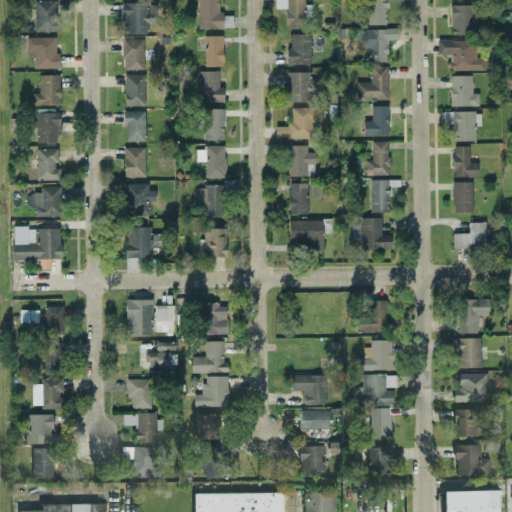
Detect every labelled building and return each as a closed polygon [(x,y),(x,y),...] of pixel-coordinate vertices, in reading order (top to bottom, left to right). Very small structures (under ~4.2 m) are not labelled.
[(33,0),(33,31),(56,31),(56,0),(33,0)] [(196,0),(196,28),(221,29),(222,12),(218,12),(218,0),(196,0)] [(285,29),(304,28),(304,14),(310,14),(309,5),(304,5),(303,0),(274,0),(274,9),(285,8),(285,29)] [(385,24),(385,0),(366,0),(366,24),(385,24)] [(145,33),(145,22),(153,22),(153,11),(152,11),(152,3),(121,2),(121,33),(145,33)] [(450,35),(473,34),(472,5),(449,5),(450,35)] [(386,40),(398,40),(398,28),(361,29),(362,62),(386,61),(386,40)] [(309,33),(289,33),(290,47),(285,48),(285,64),(310,64),(309,33)] [(204,67),(222,66),(221,35),(203,36),(204,67)] [(54,37),(31,37),(32,68),(58,67),(57,53),(54,53),(54,37)] [(142,69),(142,39),(121,39),(122,69),(142,69)] [(482,70),(481,40),(436,40),(437,54),(449,54),(450,70),(482,70)] [(386,66),(368,66),(368,82),(355,82),(356,100),(386,100),(386,66)] [(198,71),(198,101),(223,101),(223,87),(218,87),(218,71),(198,71)] [(309,72),(286,72),(285,101),(316,102),(316,80),(309,80),(309,72)] [(123,74),(123,106),(143,105),(143,73),(123,74)] [(58,104),(58,74),(35,74),(36,105),(58,104)] [(449,106),(478,106),(477,93),(471,93),(471,75),(448,76),(449,106)] [(386,106),(370,106),(370,120),(362,121),(362,136),(387,135),(386,106)] [(275,138),(311,139),(311,122),(319,123),(319,108),(290,107),(290,125),(275,125),(275,138)] [(222,140),(223,109),(203,109),(203,139),(222,140)] [(143,110),(122,111),(123,141),(144,140),(143,110)] [(474,141),(474,125),(479,125),(479,111),(440,112),(440,123),(452,123),(452,141),(474,141)] [(58,112),(34,112),(35,142),(55,142),(55,134),(59,134),(58,112)] [(365,175),(387,175),(386,141),(370,141),(370,160),(365,160),(365,175)] [(287,176),(314,176),(313,152),(306,152),(306,145),(286,145),(287,176)] [(468,162),(468,146),(451,146),(452,177),(476,177),(476,162),(468,162)] [(123,177),(144,176),(143,147),(122,147),(123,177)] [(205,177),(224,177),(223,147),(195,147),(195,161),(204,161),(205,177)] [(35,148),(36,179),(59,179),(58,168),(56,168),(55,148),(35,148)] [(388,212),(387,179),(368,180),(368,212),(388,212)] [(470,212),(471,182),(451,182),(451,212),(470,212)] [(148,215),(147,183),(124,183),(125,215),(148,215)] [(306,183),(288,183),(287,214),(306,214),(306,183)] [(222,185),(195,186),(195,201),(203,201),(203,215),(222,215),(222,185)] [(59,186),(38,186),(38,192),(26,192),(26,207),(32,207),(32,216),(59,216),(59,186)] [(380,217),(349,218),(350,239),(360,239),(360,250),(389,249),(389,235),(380,235),(380,217)] [(288,220),(287,238),(300,238),(300,250),(321,250),(322,221),(288,220)] [(467,223),(467,233),(451,233),(452,248),(484,247),(484,223),(467,223)] [(148,226),(124,227),(125,257),(159,256),(158,233),(148,233),(148,226)] [(59,227),(10,227),(10,259),(59,259),(59,227)] [(225,256),(224,228),(202,229),(203,257),(225,256)] [(150,299),(124,299),(125,335),(151,334),(150,299)] [(456,333),(475,333),(476,315),(487,316),(488,299),(457,299),(456,333)] [(367,318),(355,317),(354,331),(385,332),(385,301),(368,301),(367,318)] [(226,334),(226,304),(201,304),(202,334),(226,334)] [(61,335),(61,306),(43,305),(43,334),(61,335)] [(172,331),(171,305),(153,305),(154,331),(172,331)] [(455,367),(479,367),(479,337),(454,337),(455,367)] [(390,340),(369,340),(369,358),(357,358),(357,370),(391,369),(390,340)] [(191,373),(226,372),(226,362),(222,362),(222,341),(204,341),(204,356),(190,356),(191,373)] [(174,342),(155,342),(155,352),(145,352),(145,367),(173,366),(173,351),(174,351),(174,342)] [(61,343),(42,343),(42,371),(61,371),(61,343)] [(485,373),(456,373),(455,403),(484,403),(485,373)] [(290,390),(302,390),(302,404),(325,404),(324,374),(289,375),(290,390)] [(395,375),(361,374),(361,405),(391,405),(391,388),(395,388),(395,375)] [(227,376),(202,376),(202,395),(193,395),(193,406),(227,406),(227,376)] [(60,377),(38,377),(38,383),(30,383),(30,407),(62,407),(62,397),(60,397),(60,377)] [(149,407),(149,378),(125,378),(125,397),(129,397),(130,408),(149,407)] [(299,429),(328,430),(329,410),(299,409),(299,429)] [(391,440),(390,409),(371,410),(372,440),(391,440)] [(477,437),(477,410),(455,411),(455,438),(477,437)] [(202,434),(219,432),(217,411),(199,413),(202,434)] [(155,443),(155,430),(158,430),(158,412),(121,413),(121,424),(134,424),(135,443),(155,443)] [(26,445),(51,444),(50,413),(25,414),(26,445)] [(481,446),(455,446),(456,474),(482,474),(481,446)] [(205,480),(222,479),(221,447),(204,447),(205,480)] [(325,447),(300,447),(301,477),(326,476),(325,447)] [(391,474),(392,449),(369,448),(368,473),(391,474)] [(33,478),(53,478),(53,449),(33,449),(33,478)] [(500,511),(500,491),(446,492),(446,511),(500,511)] [(335,511),(336,493),(304,494),(304,511),(335,511)] [(283,511),(283,494),(195,495),(194,511),(283,511)]
